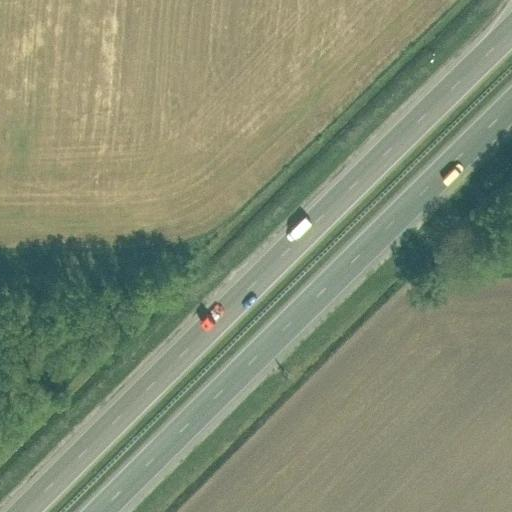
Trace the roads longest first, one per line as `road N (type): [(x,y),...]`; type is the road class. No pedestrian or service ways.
road 1 (trunk): [(511,28),(24,511)]
road 2 (trunk): [(99,511),(511,106)]
